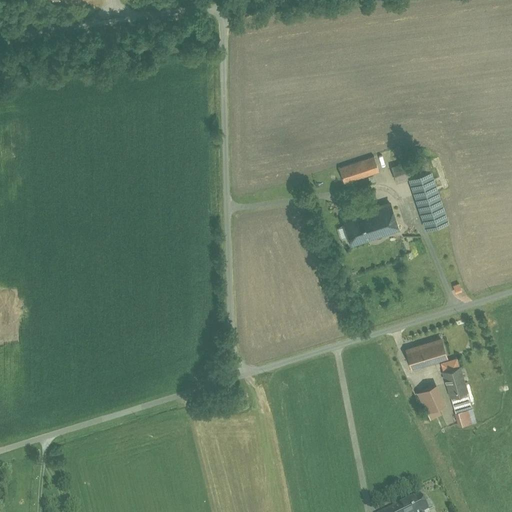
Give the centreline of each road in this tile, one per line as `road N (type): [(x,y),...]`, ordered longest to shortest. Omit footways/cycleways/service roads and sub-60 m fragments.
road 1 (unclassified): [(0,38),(220,7),(232,380)]
road 2 (unclassified): [(232,380),(511,293)]
road 3 (unclassified): [(232,380),(0,452)]
